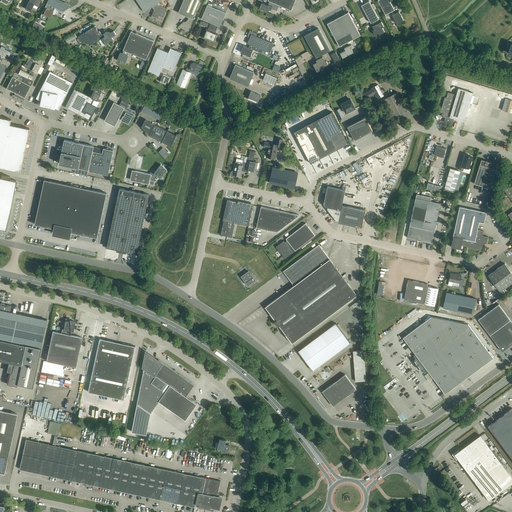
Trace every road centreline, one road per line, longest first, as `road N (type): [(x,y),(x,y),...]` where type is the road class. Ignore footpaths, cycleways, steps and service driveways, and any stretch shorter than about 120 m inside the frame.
road 1 (secondary): [(11,276),(141,311),(241,373)]
road 2 (unclassified): [(0,287),(118,320),(219,384)]
road 3 (residential): [(511,158),(407,129),(321,174),(307,201)]
road 4 (unclassified): [(367,426),(330,420),(264,351),(186,296)]
road 5 (residential): [(511,241),(471,264),(338,235),(307,201)]
road 6 (unclassified): [(186,296),(143,273),(17,245)]
road 7 (residential): [(88,0),(224,57)]
road 8 (residential): [(387,429),(427,422),(511,359)]
road 9 (unclassified): [(219,384),(241,411),(247,435),(234,511)]
road 10 (unclassified): [(215,185),(227,124),(219,80),(224,57)]
road 11 (residential): [(43,122),(17,245)]
road 12 (tertiary): [(511,376),(415,448)]
